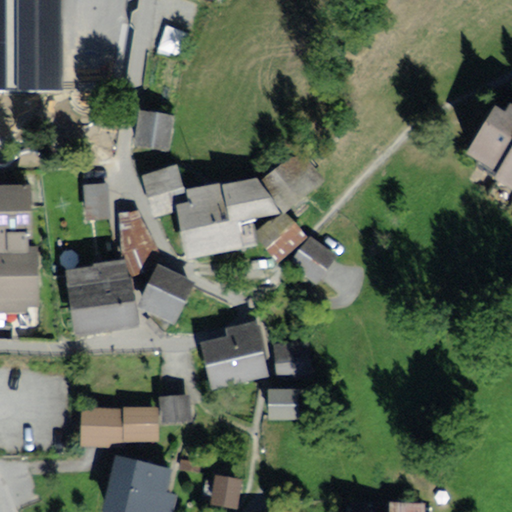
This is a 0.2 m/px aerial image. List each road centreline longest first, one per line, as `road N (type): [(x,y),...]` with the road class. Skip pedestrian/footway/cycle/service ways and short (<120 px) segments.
road 1 (residential): [(0,333),(177,333)]
road 2 (residential): [(121,167),(149,0)]
